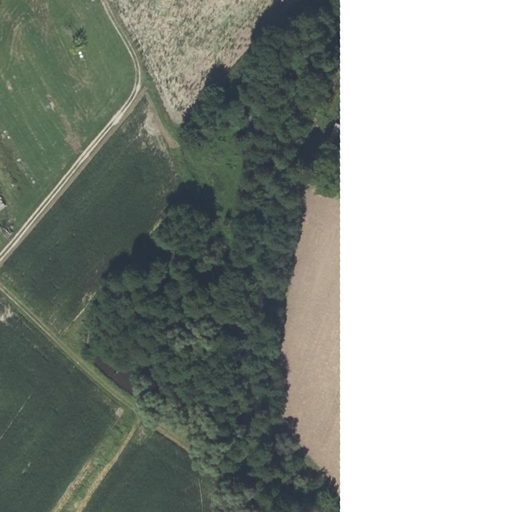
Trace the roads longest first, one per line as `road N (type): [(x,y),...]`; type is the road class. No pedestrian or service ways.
road 1 (track): [(92,0),(139,85),(0,261)]
road 2 (track): [(0,288),(84,365),(213,463)]
